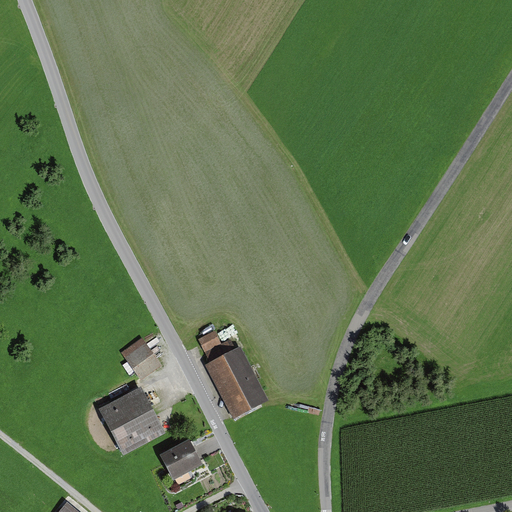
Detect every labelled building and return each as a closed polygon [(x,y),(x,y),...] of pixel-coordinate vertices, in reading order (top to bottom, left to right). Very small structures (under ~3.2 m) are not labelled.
[(268,400),(240,347),(236,349),(230,338),(222,342),(215,330),(198,339),(210,362),(206,365),(234,418),(268,400)] [(143,337),(121,353),(141,380),(162,365),(143,337)] [(166,433),(141,386),(98,409),(123,456),(166,433)] [(204,465),(190,439),(160,454),(174,480),(204,465)] [(80,511),(67,502),(58,511),(80,511)]
